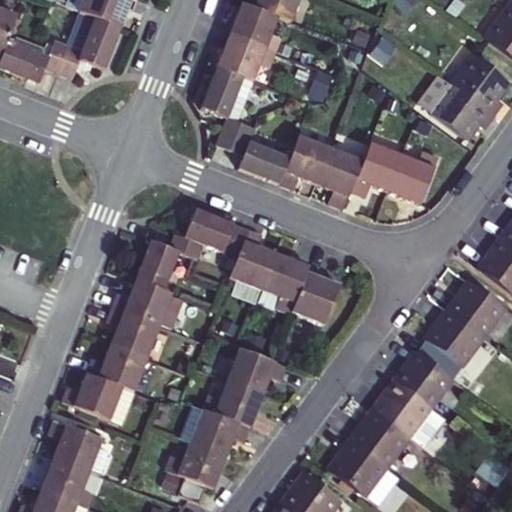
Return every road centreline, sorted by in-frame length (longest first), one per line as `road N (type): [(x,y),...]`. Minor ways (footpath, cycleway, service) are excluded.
road 1 (residential): [(0,482),(128,152)]
road 2 (residential): [(422,261),(128,152)]
road 3 (residential): [(238,511),(422,261)]
road 4 (residential): [(128,152),(187,0)]
road 5 (residential): [(422,261),(511,148)]
road 6 (residential): [(0,103),(128,152)]
